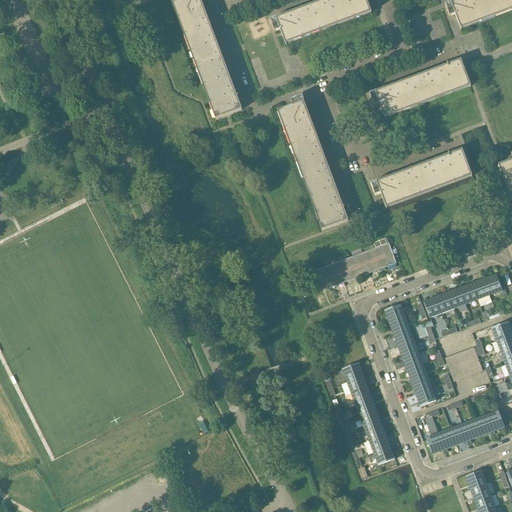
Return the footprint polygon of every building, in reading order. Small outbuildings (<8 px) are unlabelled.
[(242,110),(222,56),(200,0),(173,0),(171,1),(215,121),(242,110)] [(280,30),(285,45),(371,13),(366,0),(325,0),(276,18),(270,21),(274,32),(280,30)] [(450,18),(455,15),(461,31),(511,11),(511,0),(461,0),(452,3),(445,6),(450,18)] [(461,61),(432,72),(376,92),(369,94),(374,106),(379,104),(385,119),(471,87),(461,61)] [(322,231),(349,221),(304,103),(305,103),(302,96),(290,101),(292,107),(277,112),(322,231)] [(462,150),(432,162),(377,182),(371,184),(375,196),(381,194),(386,209),(472,177),(462,150)] [(511,203),(511,154),(511,155),(511,157),(511,160),(498,166),(511,203)] [(389,243),(376,248),(384,269),(397,264),(389,243)] [(370,274),(384,269),(376,248),(363,253),(370,274)] [(357,278),(370,274),(363,253),(350,258),(357,278)] [(344,283),(357,278),(350,258),(337,263),(344,283)] [(331,288),(344,283),(337,263),(324,268),(331,288)] [(318,293),(331,288),(324,268),(311,273),(318,293)] [(496,277),(484,281),(489,296),(501,291),(496,277)] [(484,281),(472,286),(477,300),(489,296),(484,281)] [(466,305),(477,300),(472,286),(460,290),(466,305)] [(454,309),(466,305),(460,290),(448,294),(454,309)] [(442,314),(454,309),(448,294),(436,299),(442,314)] [(424,303),(430,318),(442,314),(436,299),(424,303)] [(390,324),(405,318),(400,306),(385,312),(390,324)] [(405,318),(390,324),(394,336),(409,330),(405,318)] [(493,330),(497,341),(511,335),(508,324),(493,330)] [(409,330),(394,336),(398,348),(413,342),(409,330)] [(511,335),(497,341),(502,353),(511,349),(511,335)] [(398,348),(402,356),(403,359),(418,354),(413,342),(398,348)] [(474,348),(468,350),(472,362),(478,360),(474,348)] [(511,362),(511,349),(502,353),(506,365),(511,362)] [(472,362),(468,350),(462,352),(466,365),(472,362)] [(466,365),(462,352),(456,355),(461,367),(466,365)] [(418,354),(403,359),(407,371),(422,366),(418,354)] [(461,367),(456,355),(450,357),(455,369),(461,367)] [(455,369),(450,357),(445,359),(449,371),(455,369)] [(477,375),(483,372),(478,360),(472,362),(477,375)] [(466,365),(471,377),(477,375),(472,362),(466,365)] [(343,371),(348,383),(363,377),(358,365),(343,371)] [(461,367),(465,379),(471,377),(466,365),(461,367)] [(422,366),(407,371),(412,383),(427,378),(422,366)] [(455,369),(459,381),(465,379),(461,367),(455,369)] [(449,371),(454,383),(459,381),(455,369),(449,371)] [(363,377),(348,383),(352,395),(367,389),(363,377)] [(427,378),(412,383),(416,395),(431,389),(427,378)] [(352,395),(357,406),(372,401),(367,389),(352,395)] [(436,402),(432,391),(431,389),(416,395),(421,407),(436,402)] [(372,401),(357,406),(361,418),(376,413),(372,401)] [(381,424),(376,413),(361,418),(365,430),(381,424)] [(491,433),(503,428),(498,413),(485,418),(491,433)] [(491,433),(485,418),(474,422),(479,437),(491,433)] [(479,437),(474,422),(462,426),(468,442),(479,437)] [(381,424),(365,430),(370,442),(385,436),(381,424)] [(468,442),(462,426),(450,431),(456,446),(468,442)] [(456,446),(450,431),(438,435),(444,450),(456,446)] [(438,435),(432,438),(426,440),(432,455),(444,450),(438,435)] [(389,448),(385,436),(370,442),(374,454),(389,448)] [(394,460),(389,448),(374,454),(379,466),(394,460)] [(467,478),(471,490),(486,485),(481,472),(467,478)] [(505,477),(501,479),(505,489),(509,487),(505,477)] [(476,502),(490,496),(486,485),(471,490),(476,502)] [(484,511),(495,508),(490,496),(476,502),(479,511),(484,511)]
